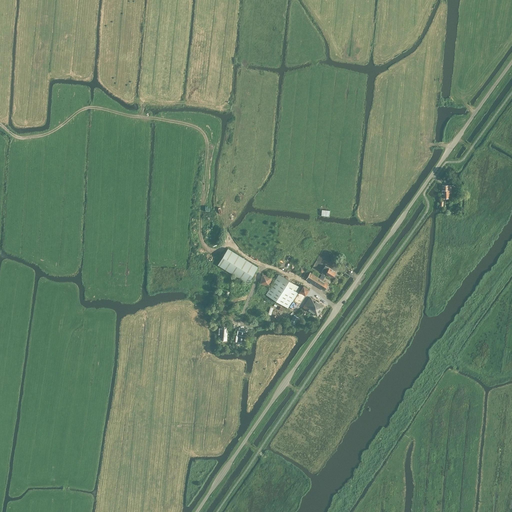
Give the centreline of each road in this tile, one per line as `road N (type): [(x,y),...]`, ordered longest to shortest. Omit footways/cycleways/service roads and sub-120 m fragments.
road 1 (unclassified): [(198,511),(511,64)]
road 2 (track): [(230,243),(224,208),(237,111),(143,103),(142,117)]
road 3 (track): [(142,117),(202,131),(203,246),(222,250),(230,243)]
road 4 (track): [(142,117),(84,108),(26,139),(0,124)]
